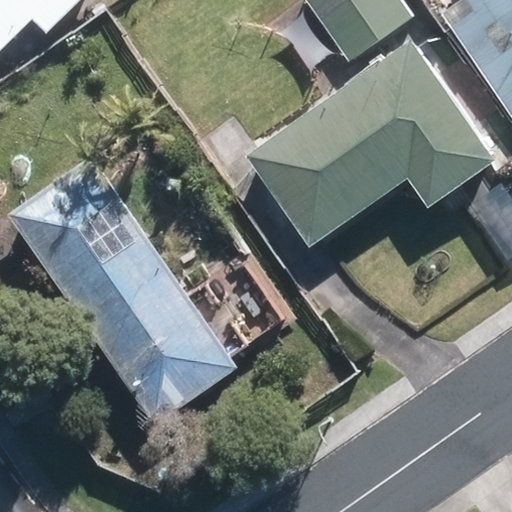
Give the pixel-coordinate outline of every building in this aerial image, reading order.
[(70,0),(0,0),(0,39),(31,10),(45,25),(70,0)] [(409,15),(399,0),(313,0),(311,2),(349,56),(409,15)] [(511,0),(469,0),(447,15),(511,108),(511,0)] [(481,158),(411,57),(256,163),(309,240),(408,172),(425,196),(481,158)] [(225,369),(91,177),(23,224),(157,416),(225,369)]
